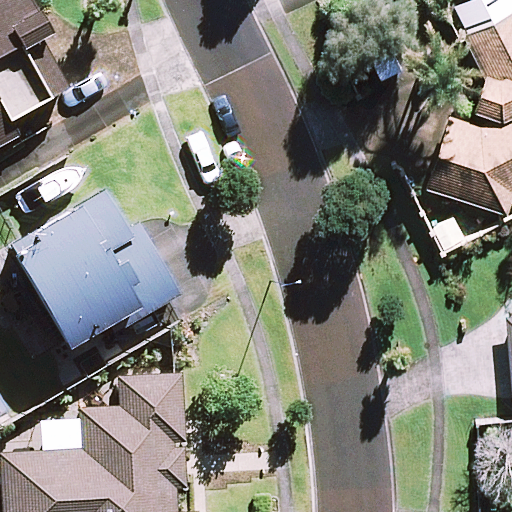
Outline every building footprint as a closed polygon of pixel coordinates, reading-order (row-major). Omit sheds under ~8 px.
[(26,0),(0,0),(0,77),(53,50),(26,0)] [(511,220),(511,0),(491,0),(463,14),(476,41),(471,44),(493,87),(482,122),(499,128),(490,132),(457,122),(434,196),(511,220)] [(0,161),(22,149),(0,112),(0,161)] [(16,277),(68,368),(116,341),(118,344),(184,306),(143,235),(131,242),(108,201),(77,219),(81,225),(45,246),(42,242),(13,258),(22,274),(16,277)] [(84,458),(2,462),(4,511),(181,511),(181,499),(190,499),(188,459),(179,460),(178,454),(188,453),(184,383),(121,386),(122,416),(82,418),(84,458)]
